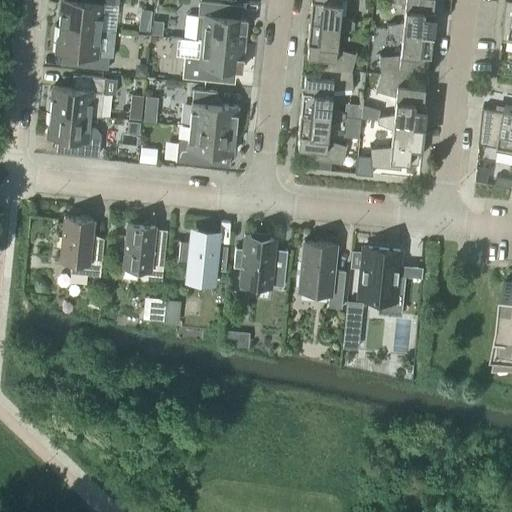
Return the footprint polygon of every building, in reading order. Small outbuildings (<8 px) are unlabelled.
[(74,0),(60,0),(58,25),(99,29),(101,3),(113,4),(113,0),(83,0),(84,1),(74,0)] [(204,15),(202,40),(243,44),(246,18),(221,16),(223,3),(199,0),(197,14),(204,15)] [(312,0),(310,20),(353,24),(354,21),(339,15),(340,0),(312,0)] [(387,24),(387,28),(430,32),(432,0),(388,0),(404,4),(403,22),(387,24)] [(511,0),(505,0),(501,40),(511,41),(511,0)] [(139,20),(138,32),(149,33),(150,21),(139,20)] [(353,28),(353,24),(310,20),(306,57),(322,58),(321,67),(351,70),(355,53),(336,48),(337,30),(353,28)] [(96,56),(99,29),(58,25),(56,52),(78,54),(77,66),(107,69),(108,57),(96,56)] [(426,69),(430,32),(387,28),(386,31),(401,37),(399,54),(379,56),(380,73),(409,76),(410,67),(426,69)] [(115,31),(99,29),(96,56),(108,57),(112,57),(115,31)] [(241,70),(243,44),(202,40),(198,39),(196,55),(184,54),(182,77),(210,80),(211,67),(241,70)] [(352,88),(351,70),(321,67),(320,76),(305,75),(301,112),(344,116),(344,112),(330,107),(331,89),(352,88)] [(408,85),(409,76),(380,73),(375,90),(395,96),(393,113),(378,116),(377,119),(420,124),(424,87),(408,85)] [(79,89),(52,86),(50,111),(89,115),(99,116),(102,92),(103,92),(105,77),(81,75),(79,89)] [(192,89),(189,125),(235,130),(237,106),(215,103),(216,92),(192,89)] [(131,117),(157,118),(158,93),(132,92),(131,117)] [(362,134),(360,100),(345,101),(347,135),(362,134)] [(511,104),(511,105),(511,106),(504,105),(503,111),(482,107),(479,143),(497,147),(496,150),(511,153),(511,104)] [(88,127),(89,115),(50,111),(47,136),(74,138),(73,152),(97,155),(100,134),(94,128),(88,127)] [(344,119),(344,116),(301,112),(297,148),(313,150),(312,160),(314,160),(330,161),(341,163),(346,145),(326,139),(328,122),(344,119)] [(417,160),(420,124),(377,119),(377,123),(392,128),(390,146),(369,147),(371,166),(400,169),(401,159),(417,160)] [(232,154),(235,130),(189,125),(187,139),(181,139),(177,142),(175,161),(209,164),(210,151),(232,154)] [(330,161),(314,160),(313,169),(329,170),(330,161)] [(511,179),(496,176),(494,185),(510,188),(511,179)] [(91,239),(91,233),(93,219),(89,218),(89,216),(80,215),(80,217),(64,216),(59,260),(68,260),(70,272),(99,275),(103,241),(91,239)] [(122,266),(138,267),(137,274),(142,279),(161,281),(164,245),(153,244),(154,225),(127,222),(122,266)] [(233,267),(241,268),(239,282),(283,286),(287,249),(273,248),(275,237),(268,237),(269,233),(259,232),(259,239),(250,238),(250,235),(244,234),(243,247),(235,247),(233,267)] [(224,270),(227,245),(215,244),(215,243),(206,242),(206,243),(179,240),(176,265),(192,267),(191,277),(208,279),(209,268),(224,270)] [(299,290),(328,293),(327,306),(341,308),(345,270),(332,269),(335,243),(304,240),(299,290)] [(379,288),(378,298),(377,312),(401,314),(405,274),(397,274),(399,250),(363,246),(363,251),(361,268),(359,286),(379,288)] [(363,251),(351,250),(349,267),(361,268),(363,251)] [(496,352),(495,361),(511,362),(511,281),(503,281),(497,345),(496,352)] [(363,298),(346,298),(347,346),(364,346),(363,298)] [(164,303),(152,301),(150,317),(162,319),(164,303)] [(177,304),(165,303),(163,319),(175,320),(177,304)]
